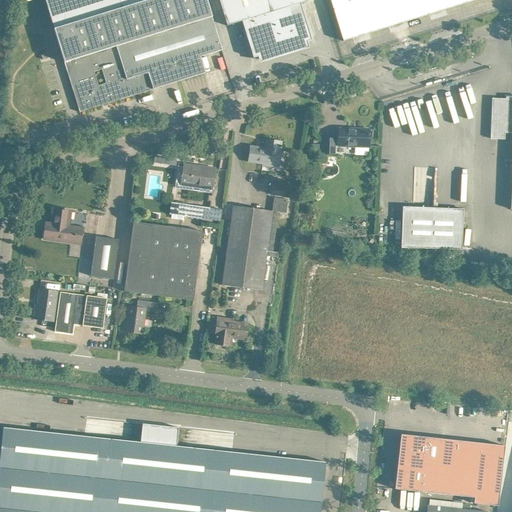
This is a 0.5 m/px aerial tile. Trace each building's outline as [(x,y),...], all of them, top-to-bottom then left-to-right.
[(44,0),(79,112),(181,81),(205,73),(200,57),(221,51),(222,50),(206,0),(218,0),(226,26),(241,22),(253,58),(311,40),(300,3),(310,0),(44,0)] [(329,0),(343,41),(476,0),(329,0)] [(40,50),(42,60),(49,58),(46,48),(40,50)] [(491,139),(505,140),(506,133),(511,133),(511,97),(507,97),(507,99),(493,99),(491,139)] [(348,129),(338,129),(338,140),(335,140),(335,139),(323,139),(322,154),(335,154),(335,145),(338,145),(338,146),(369,148),(369,130),(355,129),(355,130),(348,130),(348,129)] [(265,148),(251,146),(248,162),(263,165),(263,162),(279,165),(281,151),(280,150),(281,142),(266,140),(265,148)] [(212,193),(216,169),(183,164),(182,175),(177,174),(175,188),(212,193)] [(227,210),(228,201),(203,197),(202,206),(227,210)] [(288,201),(274,199),(272,212),(286,214),(288,201)] [(208,221),(210,209),(171,203),(169,215),(208,221)] [(271,219),(272,212),(233,206),(227,246),(267,251),(273,252),(277,220),(271,219)] [(431,249),(433,208),(402,207),(401,248),(431,249)] [(463,209),(433,208),(431,249),(461,250),(463,209)] [(51,223),(46,222),(44,239),(80,244),(82,229),(68,227),(70,211),(53,209),(51,223)] [(193,301),(202,232),(133,222),(123,292),(193,301)] [(113,280),(118,240),(95,237),(90,277),(113,280)] [(273,252),(267,251),(227,246),(222,286),(261,291),(266,256),(277,258),(278,253),(273,252)] [(35,304),(33,319),(42,320),(42,321),(44,322),(44,321),(53,322),(57,292),(39,290),(37,304),(35,304)] [(73,324),(82,326),(102,329),(107,299),(59,292),(54,332),(71,334),(73,324)] [(136,308),(127,307),(124,332),(142,334),(145,310),(154,311),(155,303),(137,301),(136,308)] [(245,340),(247,324),(233,322),(233,324),(217,322),(215,336),(214,344),(230,347),(231,338),(245,340)] [(0,511),(319,511),(325,463),(176,447),(178,428),(142,424),(140,443),(3,428),(0,454),(0,511)] [(498,506),(504,452),(504,446),(401,435),(394,489),(474,498),(473,503),(498,506)]
